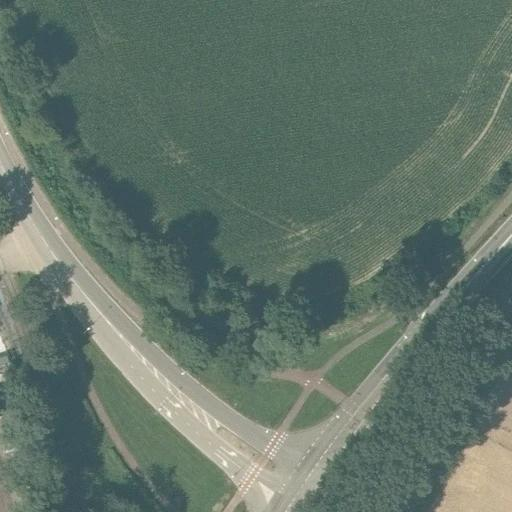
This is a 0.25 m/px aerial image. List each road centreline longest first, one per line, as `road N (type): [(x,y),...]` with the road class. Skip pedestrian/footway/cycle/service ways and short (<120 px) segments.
road 1 (tertiary): [(309,493),(208,420),(120,339),(61,269),(0,160)]
road 2 (tertiary): [(309,493),(511,234)]
